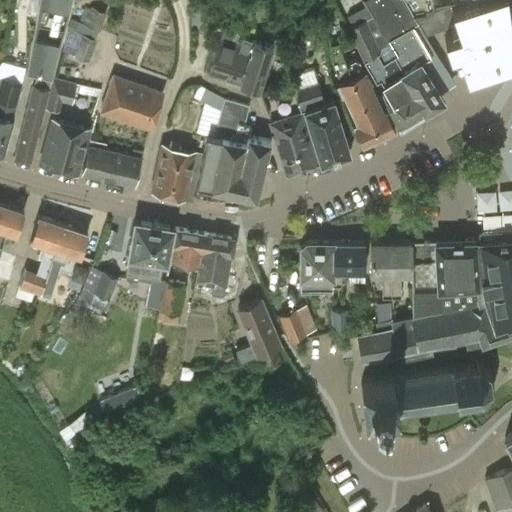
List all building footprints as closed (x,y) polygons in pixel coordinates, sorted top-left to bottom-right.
[(38,0),(25,71),(36,74),(33,84),(32,84),(14,154),(31,159),(51,78),(71,0),(38,0)] [(28,0),(27,9),(35,11),(37,0),(28,0)] [(361,0),(364,5),(362,6),(346,15),(350,23),(347,25),(363,59),(375,79),(379,77),(382,82),(382,83),(393,102),(388,105),(398,126),(443,99),(421,61),(430,55),(412,23),(416,20),(413,14),(408,5),(405,0),(361,0)] [(419,0),(420,2),(408,5),(413,14),(461,0),(419,0)] [(461,0),(413,14),(416,20),(424,34),(457,23),(459,31),(444,36),(450,52),(458,49),(466,74),(511,59),(511,53),(509,34),(507,17),(504,0),(461,0)] [(88,60),(96,39),(94,38),(97,29),(99,30),(106,12),(91,6),(84,24),(79,22),(76,31),(70,29),(62,50),(88,60)] [(208,73),(259,89),(273,46),(242,36),(242,33),(223,27),(208,73)] [(347,41),(336,42),(341,52),(350,48),(347,41)] [(341,52),(336,42),(331,45),(331,58),(335,69),(340,79),(335,81),(340,93),(342,92),(355,120),(353,121),(363,143),(379,135),(346,63),(341,52)] [(362,68),(357,58),(346,63),(379,135),(395,128),(385,107),(383,108),(369,79),(371,78),(366,67),(362,68)] [(162,90),(112,73),(99,110),(149,127),(162,90)] [(0,150),(4,152),(13,117),(22,83),(0,76),(0,150)] [(53,76),(45,107),(59,110),(61,100),(71,102),(76,82),(53,76)] [(333,99),(326,102),(319,80),(294,88),(301,109),(303,109),(314,144),(311,145),(317,163),(350,153),(333,99)] [(220,108),(223,97),(205,92),(202,103),(220,108)] [(201,152),(197,168),(194,182),(255,196),(268,139),(248,134),(250,125),(243,123),(248,104),(223,97),(220,108),(213,134),(206,132),(201,152)] [(317,163),(311,145),(301,112),(269,122),(285,173),(317,163)] [(76,172),(89,129),(52,118),(39,162),(76,172)] [(194,182),(197,168),(201,152),(160,143),(150,189),(179,196),(180,194),(190,196),(194,182)] [(104,178),(112,149),(88,144),(81,172),(104,178)] [(140,156),(112,149),(104,178),(133,184),(140,156)] [(0,201),(0,251),(2,246),(0,245),(0,239),(3,229),(15,233),(23,209),(0,201)] [(30,238),(42,242),(41,247),(43,247),(36,269),(24,265),(18,283),(38,289),(63,222),(38,214),(30,238)] [(127,256),(128,256),(125,277),(138,279),(139,272),(157,275),(159,262),(166,263),(167,260),(173,226),(133,219),(127,256)] [(87,231),(63,222),(38,289),(49,293),(60,261),(63,262),(67,251),(79,255),(87,231)] [(206,232),(173,226),(167,260),(197,265),(199,253),(202,254),(206,232)] [(478,280),(472,280),(475,302),(482,300),(488,324),(509,316),(511,323),(511,226),(481,228),(480,229),(478,280)] [(477,233),(477,239),(412,240),(412,272),(412,314),(412,315),(475,302),(472,280),(478,280),(480,229),(479,229),(478,230),(477,232),(477,233)] [(199,253),(197,265),(195,279),(212,283),(210,293),(224,295),(231,255),(232,255),(235,237),(206,232),(202,254),(199,253)] [(332,284),(333,240),(305,239),(300,244),(299,275),(300,275),(300,288),(331,288),(332,284)] [(364,240),(333,240),(332,284),(340,284),(340,269),(349,270),(349,281),(363,281),(364,240)] [(390,295),(390,240),(371,241),(371,272),(381,272),(381,295),(390,295)] [(412,272),(412,240),(390,240),(390,295),(400,295),(400,272),(412,272)] [(91,264),(78,293),(89,298),(86,304),(101,311),(118,276),(91,264)] [(165,278),(160,308),(180,311),(185,281),(165,278)] [(251,341),(235,348),(240,360),(256,353),(257,354),(261,352),(275,346),(279,344),(260,298),(237,307),(251,341)] [(390,318),(389,318),(376,321),(378,330),(357,334),(362,359),(383,355),(385,363),(434,353),(432,345),(465,339),(467,347),(481,344),(511,333),(511,323),(509,316),(488,324),(482,300),(475,302),(412,315),(412,314),(390,318)] [(376,317),(390,316),(389,301),(376,302),(376,317)] [(279,314),(277,314),(288,339),(306,331),(295,307),(279,314)] [(275,346),(261,352),(267,366),(281,361),(275,346)] [(475,365),(360,382),(362,398),(365,414),(480,397),(489,387),(487,372),(475,365)] [(105,407),(142,398),(138,385),(102,394),(105,407)] [(511,465),(483,477),(496,511),(511,511),(511,431),(504,437),(511,452),(511,465)] [(136,461),(120,469),(123,476),(139,469),(136,461)] [(178,511),(166,494),(140,511),(178,511)] [(324,511),(312,496),(290,511),(324,511)] [(431,511),(424,501),(409,511),(431,511)]
